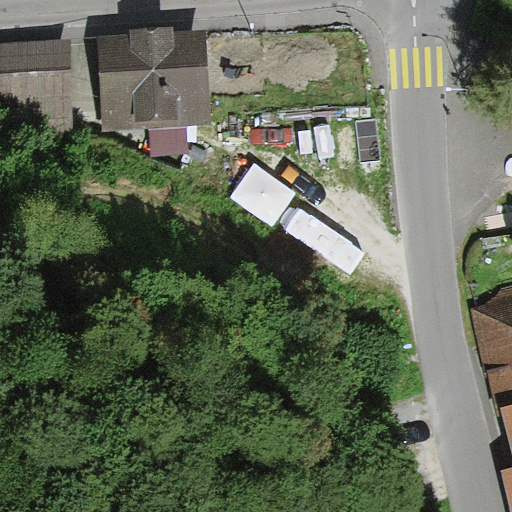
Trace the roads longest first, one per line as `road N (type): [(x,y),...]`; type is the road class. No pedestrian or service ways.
road 1 (residential): [(489,511),(444,338),(424,214),(416,0)]
road 2 (unclassified): [(162,0),(0,10)]
